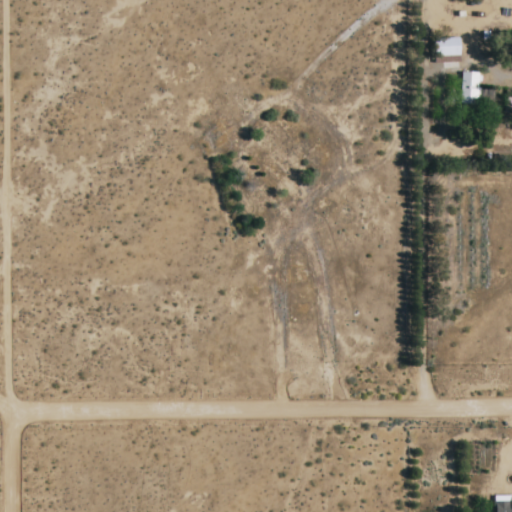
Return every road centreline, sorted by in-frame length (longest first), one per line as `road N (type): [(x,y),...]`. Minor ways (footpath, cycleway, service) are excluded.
road 1 (track): [(11,412),(511,405)]
road 2 (track): [(442,406),(422,0)]
